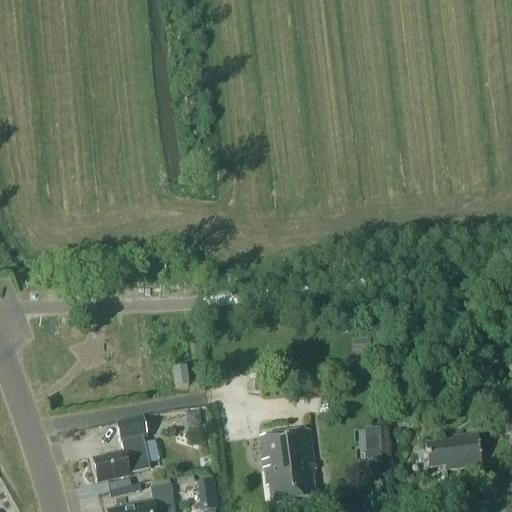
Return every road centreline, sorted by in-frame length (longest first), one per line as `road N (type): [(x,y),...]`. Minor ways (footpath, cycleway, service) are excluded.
road 1 (unclassified): [(511,261),(189,304),(0,311)]
road 2 (unclassified): [(56,511),(0,357)]
